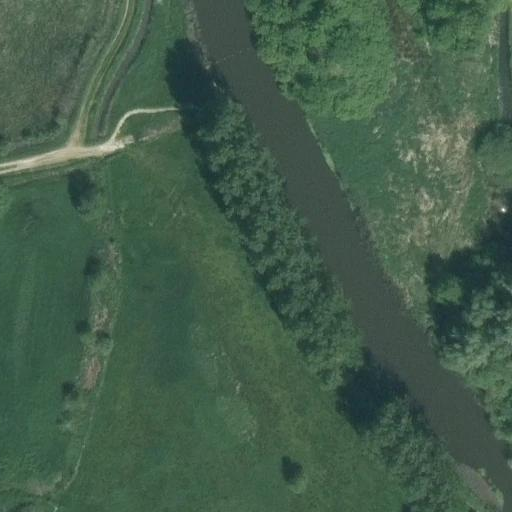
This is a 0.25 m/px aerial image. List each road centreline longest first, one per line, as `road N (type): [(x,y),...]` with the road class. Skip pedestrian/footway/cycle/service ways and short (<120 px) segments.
road 1 (track): [(74,153),(92,86),(116,49),(130,0)]
road 2 (track): [(74,153),(198,113)]
